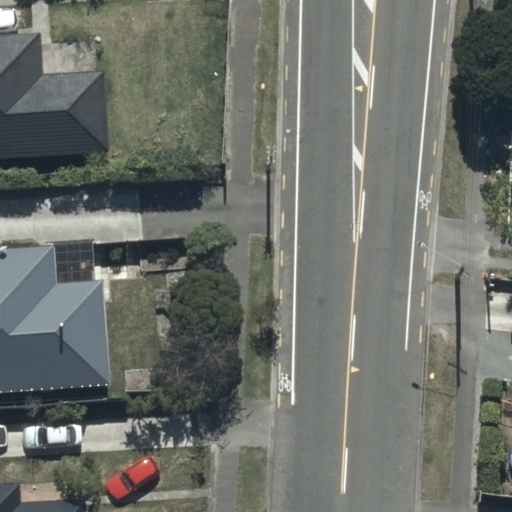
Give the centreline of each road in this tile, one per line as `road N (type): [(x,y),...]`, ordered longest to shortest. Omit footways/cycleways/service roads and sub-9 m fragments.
road 1 (tertiary): [(413,0),(403,149),(350,373)]
road 2 (tertiary): [(350,373),(323,153),(328,0)]
road 3 (tertiary): [(342,511),(350,373)]
